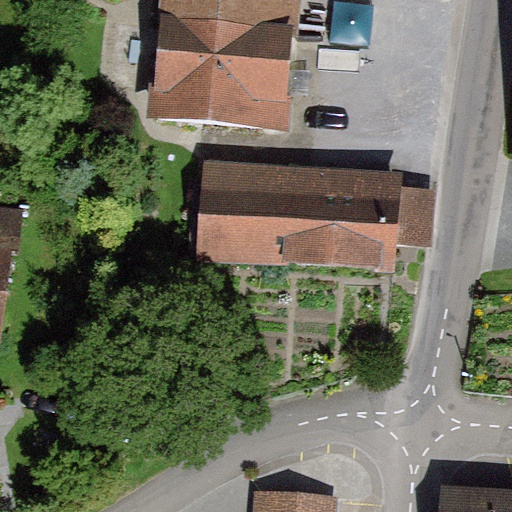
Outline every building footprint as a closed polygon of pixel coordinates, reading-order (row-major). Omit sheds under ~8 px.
[(302,0),(162,0),(151,112),(289,126),(302,0)] [(409,178),(204,164),(198,255),(403,269),(409,178)] [(0,346),(4,347),(24,218),(0,214),(0,346)] [(511,511),(511,487),(441,484),(439,511),(511,511)] [(340,511),(342,502),(257,496),(255,511),(340,511)]
